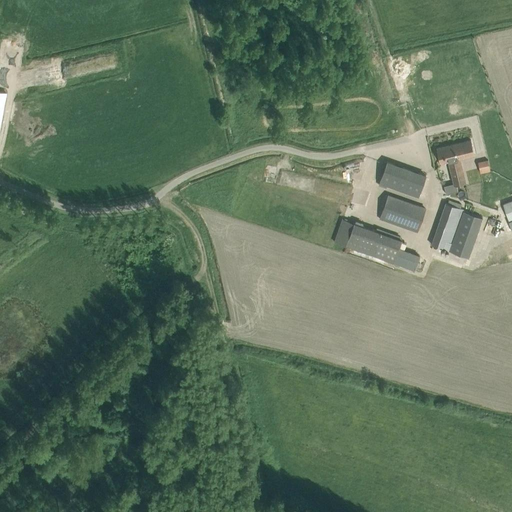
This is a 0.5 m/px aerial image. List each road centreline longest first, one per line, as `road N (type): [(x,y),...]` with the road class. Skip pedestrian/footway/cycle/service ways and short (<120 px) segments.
road 1 (track): [(0,459),(207,271)]
road 2 (track): [(207,271),(261,511)]
road 3 (unclassified): [(156,196),(180,178),(268,147),(328,156),(366,149)]
road 4 (unclassified): [(156,196),(117,210),(71,208),(0,181)]
